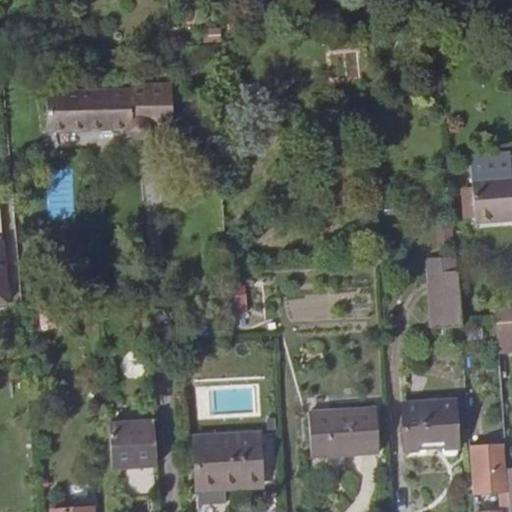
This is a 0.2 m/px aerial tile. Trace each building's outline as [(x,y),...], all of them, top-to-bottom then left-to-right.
[(2,52),(4,73),(44,72),(44,51),(2,52)] [(45,93),(46,130),(125,129),(125,130),(125,131),(125,132),(125,133),(126,134),(127,135),(127,136),(128,137),(129,137),(130,137),(130,138),(131,138),(132,138),(133,138),(134,138),(135,138),(137,137),(138,137),(139,137),(139,136),(140,136),(140,135),(141,134),(141,133),(142,133),(142,132),(142,131),(142,129),(142,128),(143,123),(171,122),(171,85),(127,85),(127,91),(45,93)] [(472,210),(491,209),(491,203),(506,202),(506,207),(511,206),(511,159),(469,163),(472,210)] [(459,321),(455,266),(425,268),(429,324),(459,321)] [(230,293),(232,314),(249,313),(247,291),(230,293)] [(488,320),(493,320),(511,318),(511,304),(487,306),(488,320)] [(511,318),(493,320),(495,349),(511,348),(511,318)] [(400,401),(403,436),(434,435),(435,446),(454,445),(466,444),(468,444),(464,397),(400,401)] [(377,448),(375,405),(306,410),(309,452),(377,448)] [(110,431),(112,467),(157,464),(154,417),(146,418),(146,429),(110,431)] [(278,483),(275,428),(192,434),(195,487),(223,486),(222,479),(260,477),(260,484),(278,483)] [(404,447),(435,446),(434,435),(403,436),(404,447)] [(471,489),(505,486),(504,467),(502,442),(468,444),(471,489)] [(466,449),(466,444),(454,445),(454,450),(457,453),(463,452),(466,449)] [(222,479),(223,486),(260,484),(260,477),(222,479)] [(97,511),(97,508),(90,508),(90,511),(68,511),(68,502),(51,503),(51,511),(97,511)]
